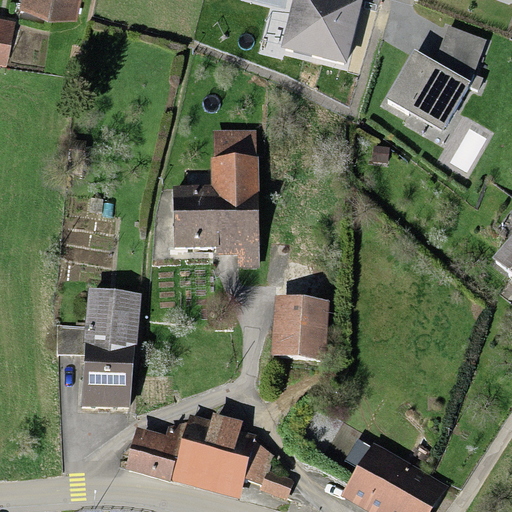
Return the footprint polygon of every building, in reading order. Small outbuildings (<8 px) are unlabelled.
[(293,0),(281,48),(346,64),(362,0),(293,0)] [(0,18),(0,59),(6,60),(13,21),(0,18)] [(434,60),(414,49),(386,98),(442,130),(470,81),(486,39),(449,25),(434,60)] [(214,158),(259,159),(259,135),(214,134),(214,158)] [(394,146),(368,146),(368,161),(394,161),(394,146)] [(214,158),(213,190),(258,190),(259,159),(214,158)] [(213,190),(177,189),(176,247),(240,248),(240,266),(257,266),(258,190),(213,190)] [(511,236),(498,255),(511,266),(511,236)] [(287,283),(286,299),(328,301),(328,285),(287,283)] [(92,292),(85,405),(132,408),(140,295),(92,292)] [(279,299),(276,357),(324,359),(328,301),(286,299),(279,299)] [(194,417),(175,471),(240,493),(244,479),(255,449),(258,439),(242,434),(246,421),(217,411),(212,424),(194,417)] [(140,432),(130,469),(169,479),(179,442),(140,432)] [(328,470),(356,485),(373,452),(346,437),(328,470)] [(255,449),(244,479),(264,486),(263,490),(286,497),(291,480),(267,472),(273,456),(255,449)] [(431,511),(444,489),(373,452),(356,485),(342,510),(345,511),(431,511)]
